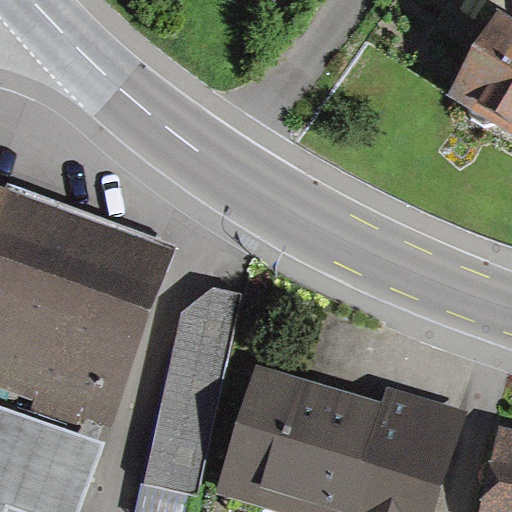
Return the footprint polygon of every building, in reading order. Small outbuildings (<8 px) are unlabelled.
[(442,93),(511,136),(511,15),(496,5),(442,93)] [(0,184),(0,218),(12,189),(0,184)] [(0,384),(114,423),(177,245),(12,189),(0,218),(0,384)] [(183,511),(188,493),(201,495),(243,295),(215,288),(180,313),(136,511),(183,511)] [(435,511),(466,414),(387,389),(383,403),(253,363),(213,492),(278,511),(435,511)] [(75,511),(99,447),(0,412),(0,511),(75,511)] [(511,511),(511,428),(498,426),(478,511),(511,511)]
